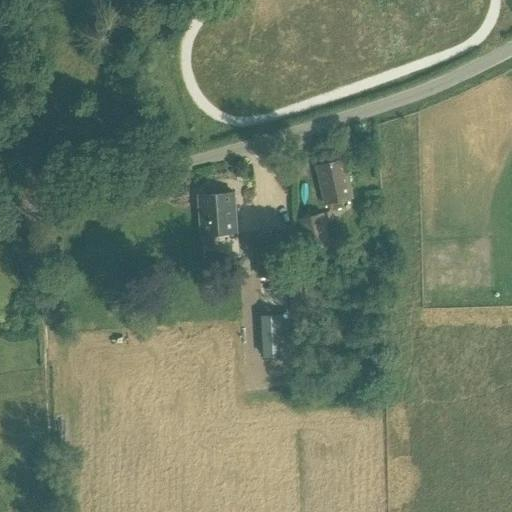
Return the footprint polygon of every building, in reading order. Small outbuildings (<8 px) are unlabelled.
[(341,207),(339,200),(352,197),(343,159),(315,166),(324,204),(328,203),(329,210),(341,207)] [(200,236),(237,233),(234,193),(197,196),(200,236)] [(324,215),(298,221),(305,253),(331,248),(324,215)] [(255,278),(287,276),(285,234),(255,235),(255,278)] [(262,357),(292,355),(289,313),(260,315),(262,357)]
